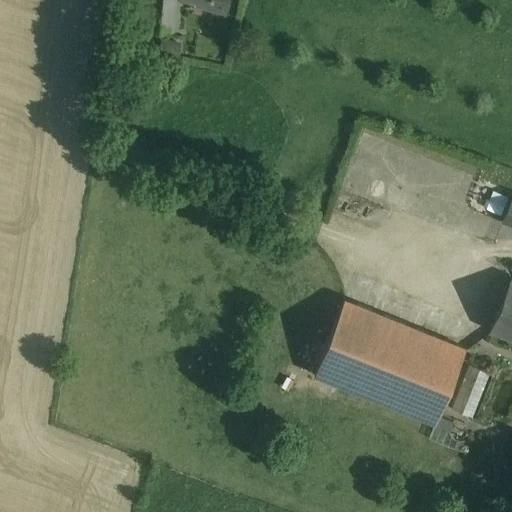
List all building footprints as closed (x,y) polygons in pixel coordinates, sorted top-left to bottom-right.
[(143,0),(137,26),(165,33),(173,0),(143,0)] [(185,0),(227,10),(229,0),(185,0)] [(511,277),(492,329),(511,337),(511,277)] [(467,343),(346,297),(317,372),(437,419),(467,343)] [(470,361),(453,405),(475,414),(493,370),(470,361)]
